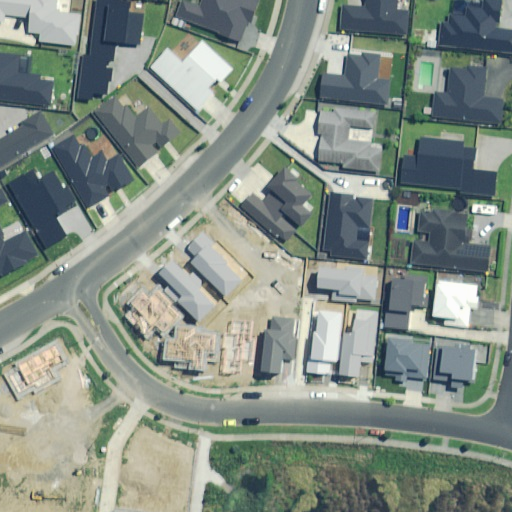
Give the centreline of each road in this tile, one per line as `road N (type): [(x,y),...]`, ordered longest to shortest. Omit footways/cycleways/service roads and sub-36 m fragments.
road 1 (residential): [(503,433),(370,414),(174,404),(124,371),(70,285)]
road 2 (tertiary): [(70,285),(186,195),(236,139),(285,62),(303,0)]
